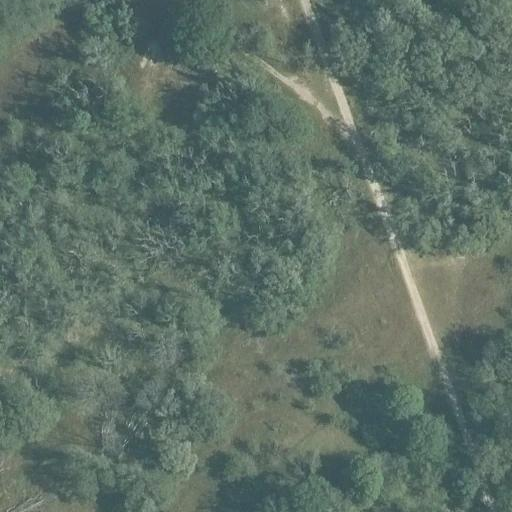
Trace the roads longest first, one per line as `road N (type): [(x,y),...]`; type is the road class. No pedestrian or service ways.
road 1 (track): [(496,511),(353,137)]
road 2 (track): [(304,0),(353,137)]
